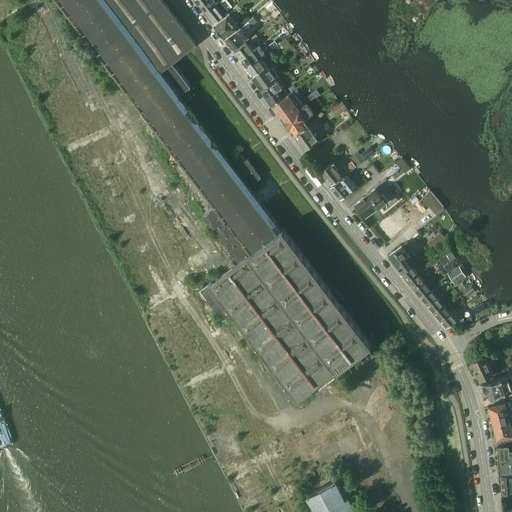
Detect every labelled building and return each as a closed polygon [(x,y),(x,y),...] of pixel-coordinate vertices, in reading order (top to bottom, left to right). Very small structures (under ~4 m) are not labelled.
[(231,314),(242,328),(231,336),(242,350),(253,343),(299,404),(312,394),(309,390),(371,343),(341,304),(345,301),(335,288),(331,291),(282,227),(281,228),(249,185),(260,176),(247,158),(245,160),(240,153),(230,161),(179,94),(190,85),(172,61),(196,43),(163,0),(56,0),(169,148),(157,157),(162,163),(163,162),(238,260),(199,290),(222,321),(231,314)] [(206,0),(199,6),(205,13),(215,5),(220,0),(206,0)] [(215,5),(205,13),(213,23),(223,15),(224,14),(226,16),(228,14),(226,12),(226,10),(219,2),(215,5)] [(226,16),(213,26),(223,38),(236,28),(229,19),(241,9),(237,4),(229,11),(230,13),(228,14),(226,16)] [(253,17),(225,41),(233,49),(249,36),(245,32),(257,21),(253,17)] [(233,51),(240,60),(256,48),(252,51),(248,45),(258,37),(257,37),(261,34),(259,31),(255,34),(255,33),(233,51)] [(292,46),(286,37),(279,42),(285,51),(292,46)] [(274,41),(266,48),(268,51),(277,44),(274,41)] [(256,48),(240,60),(246,67),(258,58),(254,53),(258,50),(256,48)] [(246,67),(252,76),(267,65),(262,59),(260,61),(258,58),(246,67)] [(251,77),(261,90),(278,76),(272,68),(270,69),(267,65),(252,76),(253,76),(251,77)] [(287,83),(294,78),(290,72),(283,77),(287,83)] [(262,92),(272,106),(292,91),(288,94),(285,91),(282,87),(284,85),(279,79),(262,92)] [(316,90),(310,94),(313,99),(320,94),(316,90)] [(292,91),(272,106),(280,117),(296,105),(298,108),(306,102),(302,105),(292,91)] [(317,97),(310,101),(313,106),(320,101),(319,100),(317,97)] [(280,117),(288,129),(293,136),(308,125),(304,120),(314,112),(306,102),(298,108),(296,105),(280,117)] [(308,125),(293,136),(299,143),(316,131),(313,127),(316,125),(315,123),(313,124),(312,122),(308,125)] [(316,130),(316,131),(299,143),(304,150),(323,136),(321,132),(319,134),(316,130)] [(357,151),(350,156),(357,166),(365,160),(364,159),(374,152),(370,147),(370,146),(360,154),(357,151)] [(402,157),(396,162),(405,173),(411,168),(402,157)] [(348,172),(355,166),(351,161),(344,167),(348,172)] [(333,162),(331,163),(320,172),(330,185),(343,175),(333,162)] [(330,188),(341,200),(349,193),(357,185),(348,174),(339,181),(330,188)] [(384,211),(398,200),(383,181),(354,204),(365,217),(380,205),(384,211)] [(394,185),(390,189),(393,193),(398,190),(394,185)] [(421,198),(434,214),(440,208),(427,193),(421,198)] [(384,220),(374,228),(386,243),(396,235),(395,234),(404,228),(404,227),(410,223),(400,210),(394,214),(393,214),(385,221),(384,220)] [(401,272),(400,273),(413,262),(407,255),(409,253),(408,252),(410,251),(404,243),(402,245),(401,244),(388,256),(401,272)] [(432,249),(426,254),(429,257),(435,252),(432,249)] [(450,259),(446,254),(438,259),(442,265),(450,259)] [(413,262),(400,273),(406,281),(417,272),(412,267),(417,264),(415,261),(413,263),(413,262)] [(444,266),(448,273),(454,269),(450,262),(444,266)] [(454,283),(465,276),(459,266),(448,274),(454,283)] [(417,272),(406,281),(413,289),(424,281),(417,272)] [(424,281),(413,289),(420,297),(434,285),(428,278),(424,281)] [(434,285),(420,297),(426,305),(441,293),(434,285)] [(474,291),(470,286),(463,292),(467,297),(474,291)] [(450,292),(454,297),(458,293),(454,288),(450,292)] [(441,293),(426,305),(433,313),(447,301),(441,293)] [(447,301),(433,313),(439,321),(453,309),(447,301)] [(482,303),(471,309),(475,315),(486,309),(486,308),(483,303),(482,303)] [(453,309),(439,321),(446,328),(455,320),(458,323),(463,320),(453,309)] [(493,375),(484,356),(470,363),(479,382),(493,375)] [(507,376),(507,375),(484,383),(485,384),(482,385),(485,392),(487,392),(489,398),(511,390),(511,389),(511,388),(511,378),(511,375),(507,376)] [(488,406),(490,416),(508,411),(505,402),(488,406)] [(490,416),(493,425),(510,421),(508,411),(490,416)] [(511,428),(510,421),(493,425),(496,439),(500,438),(501,442),(511,439),(511,428)] [(497,454),(498,462),(511,460),(511,442),(508,443),(507,445),(497,446),(497,454)] [(511,460),(498,462),(498,468),(500,468),(500,471),(511,469),(511,460)] [(500,474),(501,483),(502,491),(511,490),(511,477),(511,473),(500,474)] [(360,511),(347,486),(340,490),(335,480),(306,496),(306,497),(305,500),(307,503),(310,504),(311,506),(310,509),(311,511),(312,511),(360,511)]
